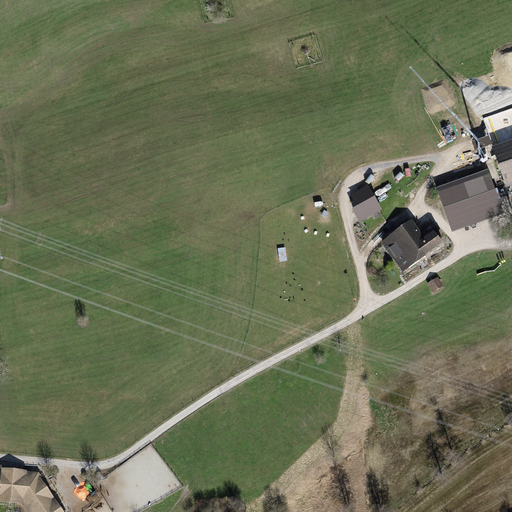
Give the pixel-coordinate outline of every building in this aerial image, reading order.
[(511,141),(492,148),(506,189),(511,187),(511,141)] [(488,171),(436,189),(452,234),(504,215),(488,171)] [(368,186),(350,196),(357,208),(352,210),(359,224),(382,211),(368,186)] [(408,237),(423,259),(443,245),(439,239),(443,236),(437,228),(423,238),(412,221),(395,233),(401,242),(408,237)] [(401,242),(395,233),(381,243),(403,274),(423,259),(408,237),(401,242)] [(438,278),(427,285),(433,295),(444,288),(438,278)] [(63,511),(38,472),(2,469),(2,468),(0,467),(0,503),(24,506),(27,511),(63,511)]
